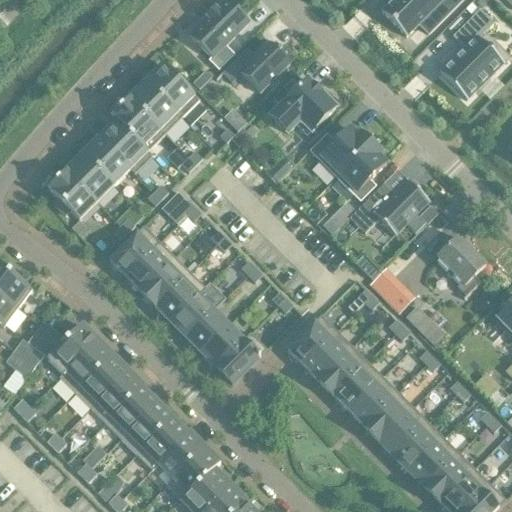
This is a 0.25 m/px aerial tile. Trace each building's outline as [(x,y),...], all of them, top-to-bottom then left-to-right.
[(397,0),(381,16),(406,41),(419,28),(421,30),(424,27),(431,33),(427,37),(428,38),(464,2),(462,0),(397,0)] [(206,21),(189,39),(211,62),(208,65),(218,75),(234,58),(226,49),(250,26),(226,2),(216,12),(215,11),(206,20),(206,21)] [(465,51),(440,77),(467,104),(504,67),(478,41),(492,27),(480,14),(454,40),(465,51)] [(240,60),(222,78),(222,79),(231,88),(241,78),(260,97),(269,88),(271,91),(281,81),(279,78),(290,67),(282,59),(286,55),(275,45),(272,48),(270,46),(256,60),(248,69),(240,61),(240,60)] [(182,122),(198,106),(163,70),(147,87),(182,122)] [(204,76),(199,80),(206,87),(214,79),(210,76),(204,76)] [(308,140),(336,112),(307,84),(271,120),(288,137),(296,128),(308,140)] [(165,139),(182,122),(147,87),(130,103),(165,139)] [(148,156),(165,139),(130,103),(113,120),(117,124),(148,156)] [(135,176),(152,160),(148,156),(117,124),(100,141),(131,172),(135,176)] [(234,140),(231,143),(239,151),(250,140),(242,132),(238,136),(234,140)] [(309,155),(335,180),(369,146),(361,137),(358,140),(350,132),(336,147),(327,137),(309,155)] [(227,147),(230,144),(231,143),(234,140),(227,133),(220,141),(226,147),(227,147)] [(114,189),(131,172),(100,141),(83,158),(114,189)] [(369,146),(335,180),(360,206),(376,190),(370,183),(386,168),(378,160),(381,157),(369,146)] [(195,169),(202,162),(194,155),(188,162),(195,169)] [(97,206),(114,189),(83,158),(66,175),(97,206)] [(189,176),(195,169),(188,162),(181,169),(189,176)] [(275,168),(265,177),(276,188),(285,179),(275,168)] [(80,223),(97,206),(66,175),(49,192),(59,202),(55,206),(66,217),(70,213),(80,223)] [(395,239),(429,205),(408,184),(394,198),(383,188),(349,222),(365,237),(379,223),(395,239)] [(162,204),(168,197),(161,190),(154,197),(162,204)] [(155,210),(162,204),(154,197),(148,203),(155,210)] [(180,212),(187,219),(194,211),(188,204),(180,212)] [(430,210),(419,221),(427,229),(438,218),(430,210)] [(193,226),(201,218),(194,211),(187,219),(193,226)] [(127,237),(134,230),(126,223),(120,230),(127,237)] [(137,237),(110,265),(125,280),(154,252),(159,246),(144,230),(137,237)] [(121,244),(127,237),(120,230),(113,237),(121,244)] [(210,243),(217,249),(225,242),(218,235),(210,243)] [(225,242),(217,249),(224,256),(232,249),(225,242)] [(458,243),(439,263),(463,287),(458,292),(467,301),(480,288),(473,281),(485,270),(458,243)] [(154,252),(125,280),(140,295),(175,261),(159,246),(154,252)] [(364,255),(353,265),(364,276),(372,284),(382,273),(364,255)] [(175,261),(140,295),(156,311),(190,276),(175,261)] [(241,273),(248,280),(255,272),(249,266),(241,273)] [(0,298),(18,312),(32,293),(0,269),(0,298)] [(255,272),(248,280),(255,287),(262,279),(255,272)] [(413,302),(385,274),(371,288),(399,316),(413,302)] [(190,276),(156,311),(171,326),(172,325),(200,297),(205,292),(190,276)] [(172,325),(171,326),(186,341),(187,340),(214,314),(225,302),(210,287),(205,292),(200,297),(172,325)] [(372,300),(365,293),(358,301),(364,308),(372,300)] [(272,304),(278,311),(286,303),(279,296),(272,304)] [(0,328),(4,331),(18,312),(0,298),(0,328)] [(364,308),(371,315),(379,307),(372,300),(364,308)] [(286,303),(278,311),(285,317),(293,310),(286,303)] [(511,307),(497,322),(511,336),(511,307)] [(187,340),(186,341),(201,356),(229,329),(214,314),(187,340)] [(302,369),(337,335),(321,320),(287,354),(302,369)] [(396,325),(389,332),(395,338),(402,331),(396,325)] [(43,326),(28,347),(40,356),(56,335),(43,326)] [(434,328),(422,339),(433,350),(444,339),(434,328)] [(48,362),(47,363),(63,379),(98,345),(82,329),(67,344),(48,362)] [(229,329),(201,356),(217,372),(251,338),(251,337),(244,344),(229,329)] [(395,338),(402,345),(409,338),(402,331),(395,338)] [(56,335),(40,356),(44,359),(48,362),(67,344),(56,335)] [(318,384),(352,351),(337,335),(302,369),(318,384)] [(251,338),(217,372),(233,388),(267,353),(251,338)] [(23,343),(15,354),(35,370),(44,359),(40,356),(28,347),(23,343)] [(63,379),(60,382),(75,398),(113,360),(98,345),(63,379)] [(333,399),(367,366),(352,351),(318,384),(333,399)] [(15,354),(6,366),(23,378),(27,381),(35,370),(15,354)] [(426,355),(419,362),(425,368),(433,361),(426,355)] [(113,360),(75,398),(90,413),(128,375),(113,360)] [(425,368),(432,375),(440,368),(433,361),(425,368)] [(348,415),(382,381),(367,366),(333,399),(348,415)] [(128,375),(90,413),(106,428),(141,393),(142,392),(143,391),(128,375)] [(363,430),(398,396),(382,381),(348,415),(363,430)] [(457,386),(450,393),(456,399),(463,392),(457,386)] [(456,399),(463,406),(470,399),(463,392),(456,399)] [(141,393),(106,428),(121,443),(156,408),(141,393)] [(378,445),(413,412),(398,396),(363,430),(378,445)] [(21,419),(29,411),(22,404),(14,412),(21,419)] [(156,408),(121,443),(136,459),(171,424),(156,408)] [(29,411),(21,419),(27,426),(35,417),(29,411)] [(394,461),(428,427),(413,412),(378,445),(394,461)] [(488,416),(480,423),(487,430),(494,423),(488,416)] [(487,430),(493,437),(501,429),(494,423),(487,430)] [(171,424),(136,459),(151,474),(158,467),(186,438),(171,424)] [(409,476),(444,442),(428,427),(394,461),(409,476)] [(186,438),(158,467),(174,482),(204,452),(189,436),(186,438)] [(52,451),(61,443),(55,437),(47,445),(52,451)] [(424,491),(459,457),(444,442),(409,476),(424,491)] [(61,443),(52,451),(58,456),(66,448),(61,443)] [(174,482),(167,489),(182,505),(214,473),(220,467),(204,452),(174,482)] [(440,507),(474,473),(459,457),(424,491),(440,507)] [(83,481),(91,473),(86,468),(78,476),(83,481)] [(91,473),(83,481),(88,487),(97,479),(91,473)] [(214,473),(182,505),(189,511),(206,511),(230,489),(214,473)] [(445,511),(464,511),(489,488),(474,473),(440,507),(445,511)] [(497,511),(506,504),(489,488),(464,511),(497,511)] [(206,511),(240,511),(245,507),(247,506),(230,489),(206,511)] [(113,511),(122,504),(116,499),(108,507),(113,511)]
